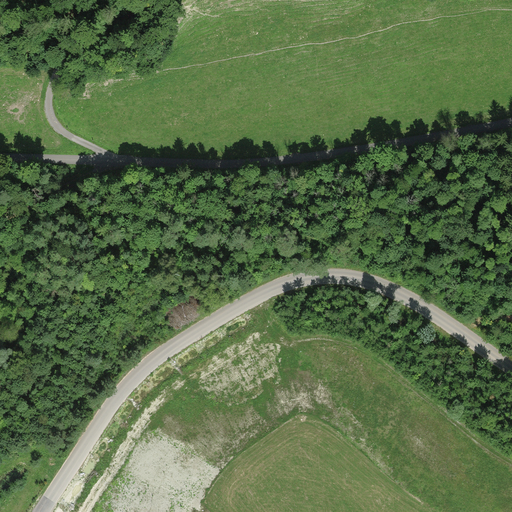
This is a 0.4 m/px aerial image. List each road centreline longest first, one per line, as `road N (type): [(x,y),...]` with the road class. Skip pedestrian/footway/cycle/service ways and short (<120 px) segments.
road 1 (unclassified): [(511,369),(412,299),(365,281),(285,282),(123,387),(46,511)]
road 2 (unclassified): [(0,158),(260,162),(511,121)]
road 3 (track): [(155,0),(59,68),(49,97),(48,114),(64,135),(135,161)]
